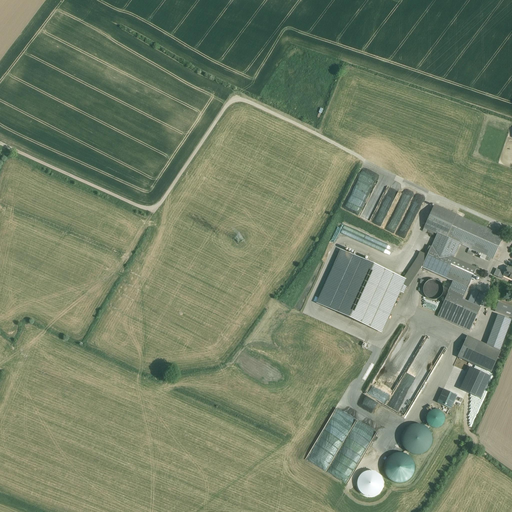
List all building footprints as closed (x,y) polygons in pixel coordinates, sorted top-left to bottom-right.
[(358,185),(368,185),(368,177),(359,177),(358,185)] [(457,215),(435,205),(424,228),(438,235),(446,238),(457,215)] [(410,227),(415,219),(409,215),(407,219),(410,221),(407,225),(410,227)] [(503,236),(457,215),(446,238),(459,244),(469,248),(475,251),(476,251),(479,253),(482,254),(486,256),(493,259),(503,236)] [(446,238),(438,235),(432,248),(440,252),(453,258),(459,244),(446,238)] [(404,279),(399,291),(403,293),(406,287),(407,287),(424,261),(426,262),(432,248),(430,247),(426,255),(420,253),(418,258),(404,279)] [(426,262),(423,268),(431,272),(434,265),(440,252),(432,248),(426,262)] [(399,291),(404,279),(342,251),(318,303),(381,332),(399,291)] [(453,258),(440,252),(434,265),(470,282),(472,279),(473,275),(476,268),(453,258)] [(470,282),(434,265),(431,272),(453,282),(467,288),(470,282)] [(511,269),(507,267),(506,268),(504,273),(503,275),(504,276),(511,279),(511,282),(511,284),(511,283),(511,269)] [(484,272),(476,268),(473,275),(476,277),(481,279),(484,272)] [(443,293),(443,290),(443,286),(440,282),(437,280),(433,280),(429,280),(426,283),(424,286),(423,290),(424,294),(426,297),(429,299),(433,300),(437,299),(440,297),(443,293)] [(467,288),(453,282),(448,293),(462,299),(467,288)] [(462,299),(448,293),(442,307),(460,315),(466,301),(462,299)] [(469,302),(477,304),(479,299),(472,296),(469,302)] [(480,307),(466,301),(460,315),(474,322),(480,307)] [(460,315),(442,307),(438,316),(470,330),(474,322),(460,315)] [(500,316),(488,349),(499,354),(511,320),(500,316)] [(411,352),(413,352),(417,346),(422,338),(423,336),(418,333),(416,336),(416,335),(415,337),(412,335),(408,342),(405,340),(403,343),(404,344),(405,342),(408,344),(406,347),(408,348),(406,351),(410,354),(411,352)] [(466,339),(458,357),(469,362),(477,344),(466,339)] [(488,349),(477,344),(469,362),(491,372),(499,354),(488,349)] [(409,406),(423,377),(409,370),(397,393),(403,396),(402,398),(407,400),(405,403),(408,404),(407,406),(409,406)] [(484,393),(492,375),(480,371),(476,382),(473,381),(471,388),(484,393)] [(457,395),(443,389),(437,403),(451,409),(457,395)] [(444,422),(445,419),(444,415),(442,412),(439,410),(435,410),(432,410),(429,412),(427,415),(426,419),(427,422),(429,425),(432,427),(435,428),(439,427),(442,425),(444,422)] [(431,445),(432,439),(431,433),(427,428),(422,425),(417,424),(411,425),(406,429),(402,434),(401,440),(403,445),(406,450),(411,454),(417,455),(423,453),(428,450),(431,445)] [(414,474),(415,468),(413,462),(410,457),(405,454),(399,453),(393,454),(388,457),(385,462),(384,468),(385,474),(389,479),(394,482),(400,483),(405,482),(410,479),(414,474)]
